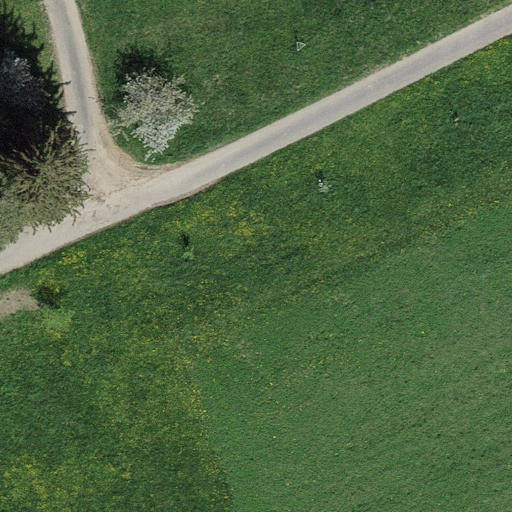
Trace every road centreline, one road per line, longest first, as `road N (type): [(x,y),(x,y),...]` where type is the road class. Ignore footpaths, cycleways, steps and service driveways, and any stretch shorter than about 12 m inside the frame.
road 1 (residential): [(0,256),(114,218),(511,23)]
road 2 (track): [(114,218),(50,0)]
